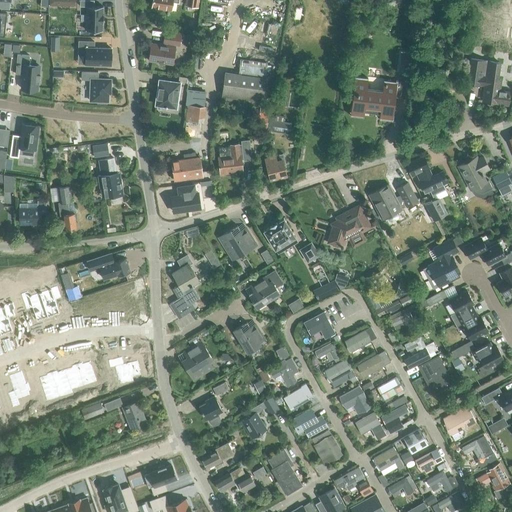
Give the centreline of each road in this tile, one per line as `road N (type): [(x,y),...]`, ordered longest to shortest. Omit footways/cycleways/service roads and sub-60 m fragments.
road 1 (unclassified): [(511,123),(153,232)]
road 2 (unclassified): [(356,460),(289,335),(293,321),(347,294),(361,298),(426,419)]
road 3 (residential): [(2,511),(182,441)]
road 4 (residential): [(0,362),(65,337),(156,325)]
road 5 (unclassified): [(153,232),(0,247)]
road 6 (residential): [(136,120),(0,104)]
road 7 (unclassified): [(119,0),(136,120)]
